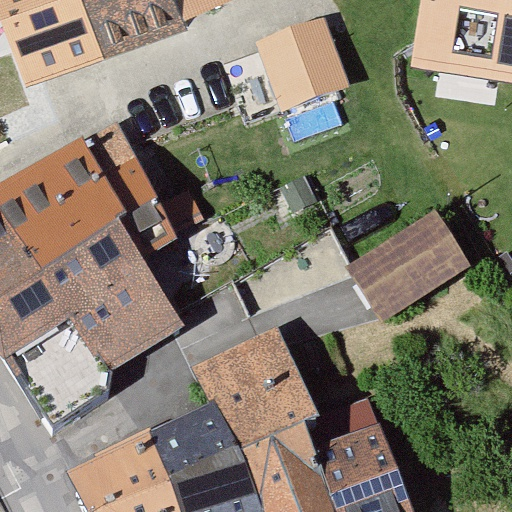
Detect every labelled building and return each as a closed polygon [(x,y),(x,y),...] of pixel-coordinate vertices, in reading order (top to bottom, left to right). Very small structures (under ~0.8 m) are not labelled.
[(0,0),(0,6),(28,83),(182,27),(180,21),(172,0),(0,0)] [(172,0),(180,21),(223,0),(172,0)] [(511,0),(424,0),(418,52),(511,64),(511,0)] [(349,88),(325,19),(255,43),(279,112),(349,88)] [(82,127),(0,175),(0,348),(4,356),(81,310),(105,352),(187,304),(82,127)] [(438,215),(351,267),(383,321),(470,269),(438,215)] [(192,368),(213,405),(241,450),(307,424),(323,418),(281,327),(192,368)] [(213,405),(150,435),(180,511),(260,511),(244,456),(241,450),(213,405)] [(415,511),(384,423),(314,447),(334,511),(415,511)] [(334,511),(314,447),(307,424),(241,450),(244,456),(260,511),(334,511)] [(180,511),(150,435),(73,471),(88,511),(180,511)]
